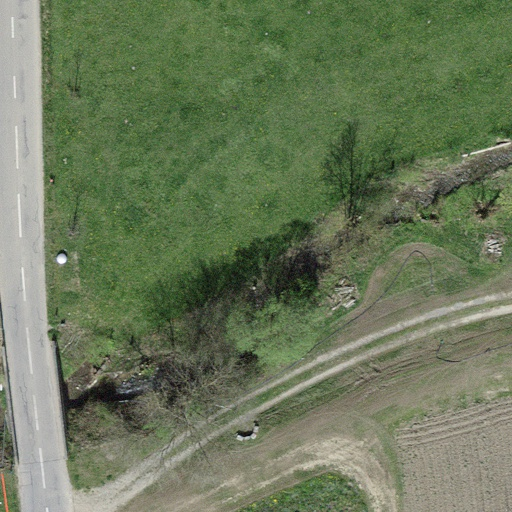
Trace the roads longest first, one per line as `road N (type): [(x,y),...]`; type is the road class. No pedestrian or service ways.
road 1 (tertiary): [(12,0),(19,228),(47,511)]
road 2 (track): [(89,511),(263,398),(427,326),(511,304)]
